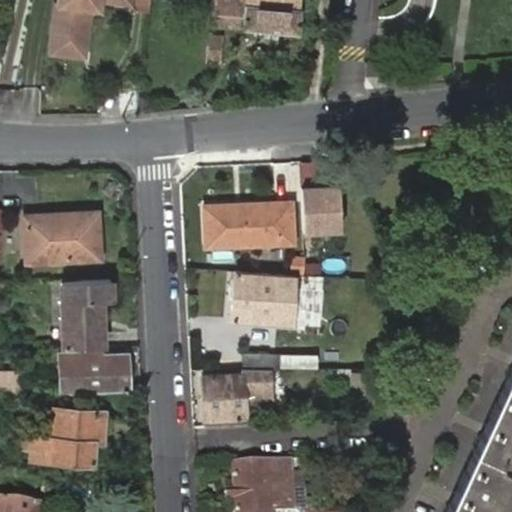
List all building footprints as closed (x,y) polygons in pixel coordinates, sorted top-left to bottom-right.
[(56,0),(51,51),(83,56),(89,5),(98,7),(99,0),(106,0),(127,3),(127,0),(56,0)] [(213,0),(210,25),(225,27),(299,35),(302,0),(213,0)] [(210,25),(207,56),(222,57),(225,27),(210,25)] [(296,230),(336,230),(337,181),(297,180),(296,230)] [(206,246),(293,242),(290,200),(204,204),(206,246)] [(22,259),(92,258),(89,215),(21,217),(22,259)] [(305,271),(320,272),(320,257),(306,257),(305,271)] [(289,321),(292,273),(233,270),(230,318),(289,321)] [(102,346),(100,301),(110,301),(109,280),(60,282),(64,346),(102,346)] [(60,391),(124,389),(122,355),(97,355),(97,351),(63,353),(64,374),(58,374),(60,391)] [(267,369),(276,369),(275,357),(239,358),(240,369),(267,369)] [(348,397),(378,397),(378,371),(361,371),(361,368),(337,368),(337,376),(348,375),(348,397)] [(511,379),(511,370),(509,368),(502,384),(508,387),(511,379)] [(267,369),(240,369),(239,372),(199,374),(202,418),(243,417),(242,392),(268,390),(267,369)] [(0,394),(20,394),(19,372),(0,371),(0,394)] [(511,379),(508,387),(511,388),(511,401),(504,398),(490,429),(498,432),(493,444),(485,441),(478,456),(486,460),(481,471),(473,467),(459,498),(466,502),(461,511),(459,511),(453,509),(451,511),(504,511),(511,498),(511,494),(491,486),(499,467),(511,472),(511,379)] [(511,388),(508,387),(502,384),(497,395),(504,398),(511,401),(511,388)] [(504,398),(497,395),(483,426),(490,429),(504,398)] [(378,397),(348,397),(347,406),(375,407),(378,397)] [(27,454),(89,458),(92,435),(100,436),(102,407),(48,403),(46,431),(20,428),(18,443),(28,444),(27,454)] [(483,426),(478,438),(485,441),(493,444),(498,432),(490,429),(483,426)] [(478,438),(471,453),(478,456),(485,441),(478,438)] [(471,453),(466,464),(473,467),(481,471),(486,460),(478,456),(471,453)] [(290,461),(230,465),(231,493),(224,493),(224,503),(232,503),(232,511),(291,511),(290,475),(290,461)] [(466,464),(452,495),(459,498),(473,467),(466,464)] [(511,494),(511,472),(499,467),(491,486),(511,494)] [(306,474),(290,475),(291,511),(296,511),(307,511),(306,474)] [(452,495),(447,507),(453,509),(459,511),(461,511),(466,502),(459,498),(452,495)] [(0,511),(36,511),(37,505),(0,500),(0,511)]
